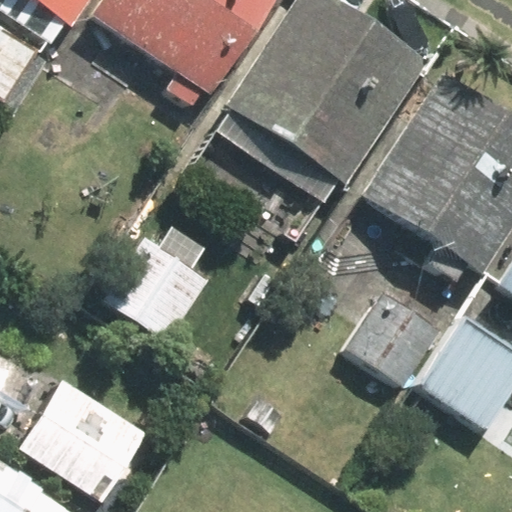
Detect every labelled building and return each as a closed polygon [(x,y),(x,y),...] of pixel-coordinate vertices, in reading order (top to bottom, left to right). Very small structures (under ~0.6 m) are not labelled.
[(70,0),(0,0),(0,5),(45,37),(70,0)] [(138,95),(169,117),(253,0),(81,0),(63,26),(146,85),(138,95)] [(400,76),(287,0),(280,0),(188,136),(305,216),(400,76)] [(0,81),(12,63),(0,54),(0,81)] [(511,205),(511,157),(416,89),(328,211),(447,296),(511,205)] [(511,240),(472,299),(511,325),(511,240)] [(140,356),(185,292),(123,247),(77,312),(140,356)] [(385,395),(421,342),(367,305),(331,358),(385,395)] [(510,378),(445,332),(402,393),(468,439),(510,378)] [(49,388),(0,459),(33,482),(27,490),(59,511),(85,511),(132,445),(49,388)] [(0,511),(48,511),(0,482),(0,511)]
